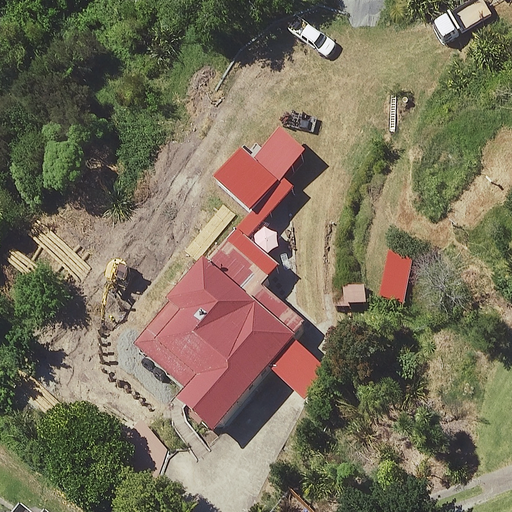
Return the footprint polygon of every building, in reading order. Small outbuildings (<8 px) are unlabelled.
[(283,189),(247,159),(219,191),(255,221),(283,189)] [(416,262),(393,256),(382,303),(406,308),(416,262)] [(303,348),(213,270),(173,314),(188,327),(161,358),(201,392),(183,412),(219,443),(276,379),(300,351),(303,348)] [(339,311),(369,306),(366,289),(336,294),(339,311)] [(332,379),(300,351),(276,379),(309,407),(332,379)]
